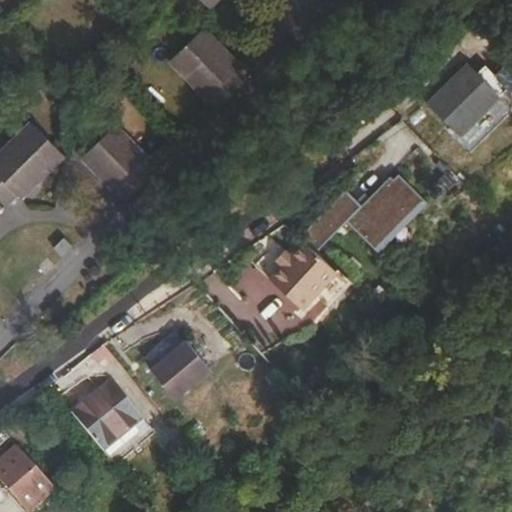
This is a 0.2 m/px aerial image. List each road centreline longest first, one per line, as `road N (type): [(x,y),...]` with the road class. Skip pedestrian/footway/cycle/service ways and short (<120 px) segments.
road 1 (residential): [(341,159),(0,403)]
road 2 (residential): [(107,235),(234,115),(317,0)]
road 3 (residential): [(0,340),(107,235)]
